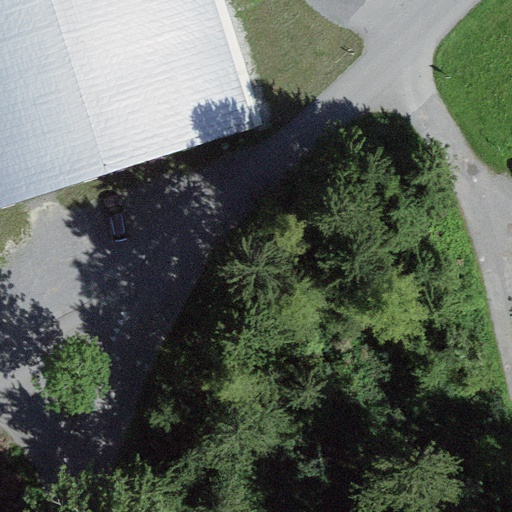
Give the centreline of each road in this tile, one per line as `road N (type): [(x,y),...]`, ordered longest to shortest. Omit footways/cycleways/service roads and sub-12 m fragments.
road 1 (residential): [(459,0),(91,325),(103,438),(84,511)]
road 2 (track): [(409,46),(511,267)]
